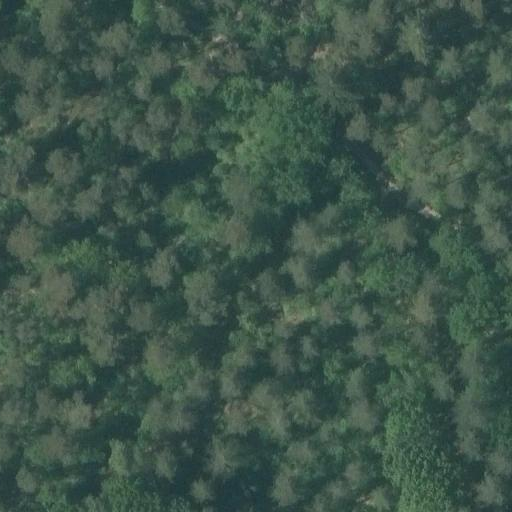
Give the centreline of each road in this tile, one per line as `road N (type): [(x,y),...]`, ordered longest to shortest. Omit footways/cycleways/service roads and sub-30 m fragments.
road 1 (track): [(443,511),(360,161)]
road 2 (track): [(360,161),(357,145),(292,74),(147,0)]
road 3 (track): [(511,264),(360,161)]
